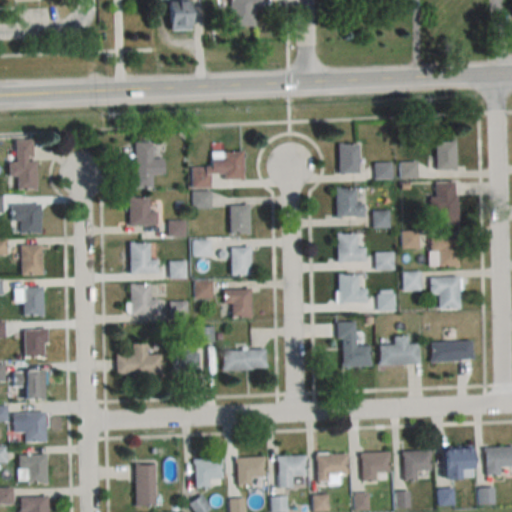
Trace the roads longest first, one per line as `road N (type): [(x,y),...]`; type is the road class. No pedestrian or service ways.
road 1 (secondary): [(0,94),(511,73)]
road 2 (residential): [(85,423),(511,406)]
road 3 (residential): [(87,511),(80,169)]
road 4 (residential): [(500,407),(491,74)]
road 5 (residential): [(293,415),(289,166)]
